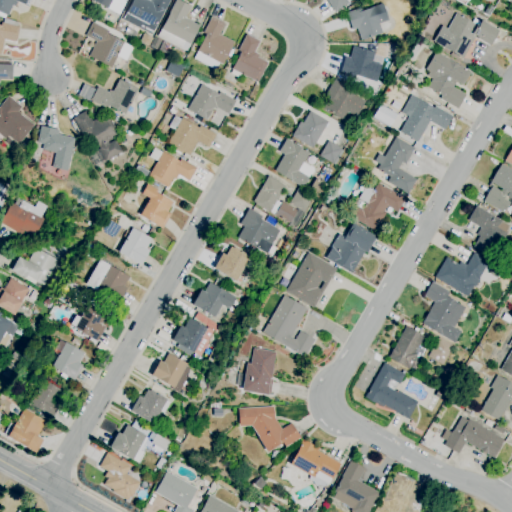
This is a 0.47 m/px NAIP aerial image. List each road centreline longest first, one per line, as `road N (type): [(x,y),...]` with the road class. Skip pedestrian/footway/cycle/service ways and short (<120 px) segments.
road 1 (residential): [(60,511),(60,469),(299,56),(299,32),(289,18),(248,0)]
road 2 (residential): [(506,503),(319,410),(511,76)]
